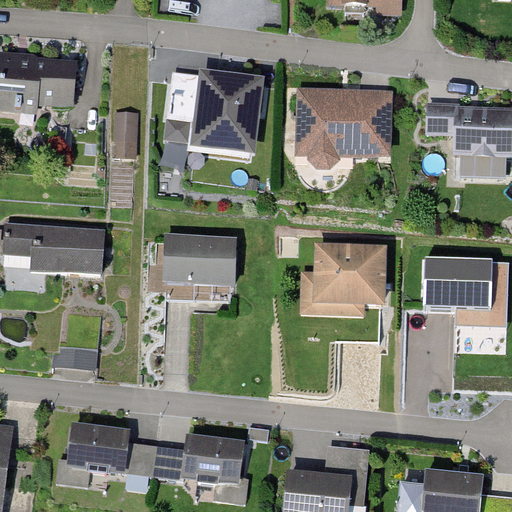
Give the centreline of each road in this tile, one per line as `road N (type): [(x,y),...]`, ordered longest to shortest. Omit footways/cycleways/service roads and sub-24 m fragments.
road 1 (residential): [(0,382),(511,438)]
road 2 (residential): [(0,20),(429,62)]
